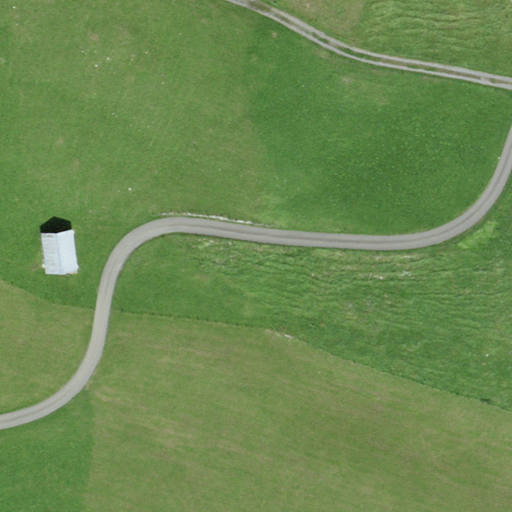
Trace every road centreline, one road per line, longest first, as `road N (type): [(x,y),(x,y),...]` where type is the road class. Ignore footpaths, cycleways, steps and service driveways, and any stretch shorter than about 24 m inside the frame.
road 1 (track): [(511,150),(487,201),(459,227),(414,242),(181,224),(148,230),(122,247),(77,385),(50,406),(0,421)]
road 2 (track): [(240,0),(355,55),(511,84)]
